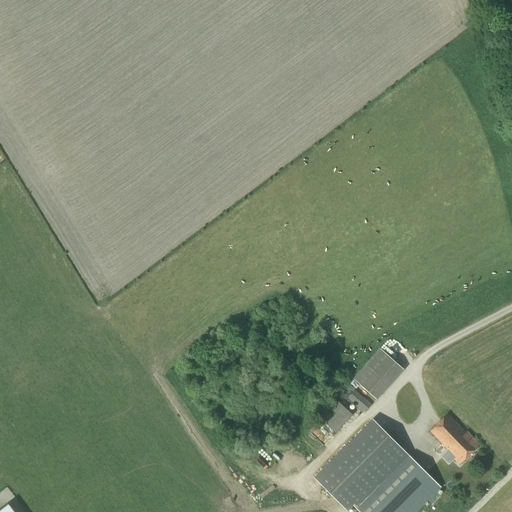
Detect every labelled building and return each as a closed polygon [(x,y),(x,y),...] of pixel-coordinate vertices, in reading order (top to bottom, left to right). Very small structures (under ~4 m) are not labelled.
[(352,379),(376,400),(403,370),(379,349),(352,379)] [(348,399),(364,412),(371,405),(355,392),(348,399)] [(336,401),(320,419),(335,434),(352,416),(336,401)] [(447,415),(430,432),(448,451),(446,453),(459,466),(480,445),(467,432),(465,433),(447,415)] [(362,511),(412,511),(431,493),(405,468),(412,461),(374,422),(317,479),(346,509),(352,502),(362,511)]
